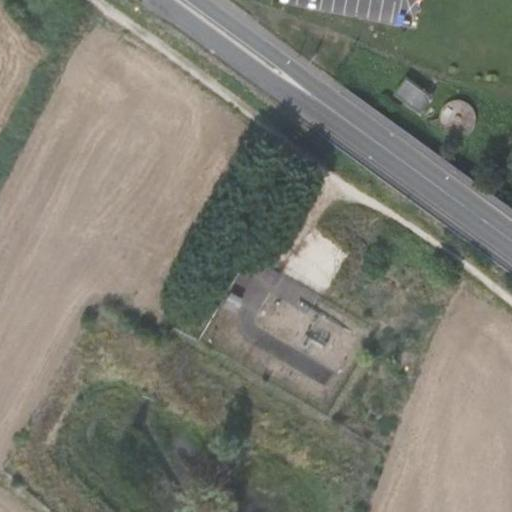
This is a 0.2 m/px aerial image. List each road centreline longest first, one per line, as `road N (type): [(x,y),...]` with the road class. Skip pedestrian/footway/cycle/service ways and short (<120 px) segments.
road 1 (track): [(511,303),(88,0)]
road 2 (secondary): [(511,239),(318,99)]
road 3 (secondary): [(161,0),(318,99)]
road 4 (secondary): [(318,99),(196,0)]
